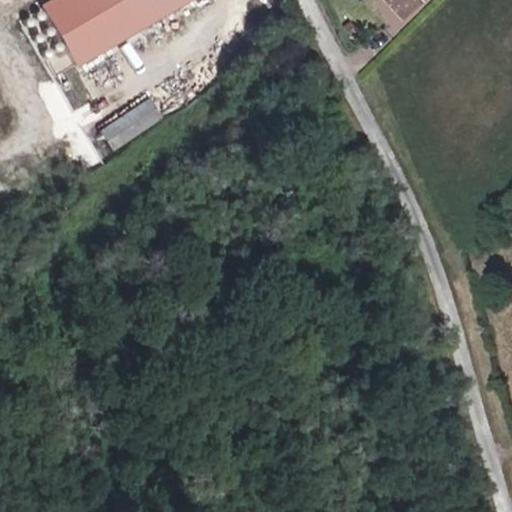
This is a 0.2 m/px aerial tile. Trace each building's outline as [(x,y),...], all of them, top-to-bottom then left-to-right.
[(50,74),(84,53),(52,0),(48,0),(18,19),(50,74)] [(52,0),(84,53),(168,0),(52,0)] [(365,0),(379,15),(391,0),(365,0)] [(391,0),(379,15),(391,28),(421,0),(391,0)] [(111,146),(163,118),(151,97),(99,125),(111,146)]
